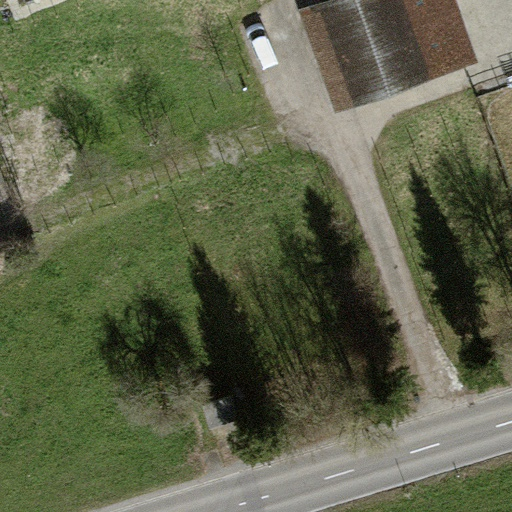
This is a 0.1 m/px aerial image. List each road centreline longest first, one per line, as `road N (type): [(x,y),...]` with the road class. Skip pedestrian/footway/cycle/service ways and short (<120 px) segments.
road 1 (unclassified): [(434,446),(279,0)]
road 2 (tertiary): [(222,511),(434,446)]
